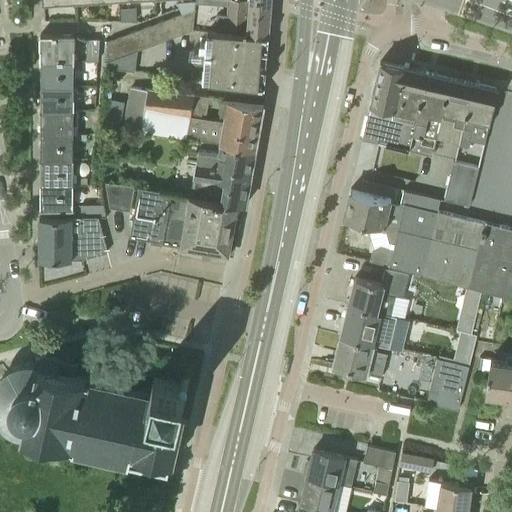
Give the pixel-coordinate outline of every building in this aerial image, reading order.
[(228,31),(263,34),(270,35),(272,0),(230,0),(229,15),(219,14),(218,31),(228,31)] [(187,12),(185,33),(193,30),(194,9),(187,12)] [(179,14),(177,36),(185,33),(187,12),(179,14)] [(171,17),(169,39),(177,36),(179,14),(171,17)] [(163,20),(162,41),(169,39),(171,17),(163,20)] [(155,23),(154,44),(162,41),(163,20),(155,23)] [(147,26),(146,47),(154,44),(155,23),(147,26)] [(140,29),(138,50),(146,47),(147,26),(140,29)] [(132,32),(130,53),(138,50),(140,29),(132,32)] [(263,34),(228,31),(218,31),(213,30),(213,32),(208,32),(208,39),(202,39),(201,46),(198,46),(197,46),(196,47),(195,49),(195,51),(196,53),(196,55),(198,56),(205,57),(204,78),(259,84),(260,67),(263,34)] [(124,34),(122,56),(130,53),(132,32),(124,34)] [(41,61),(75,61),(75,34),(40,34),(40,61),(41,61)] [(116,37),(114,58),(122,56),(124,34),(116,37)] [(114,58),(116,37),(108,40),(107,61),(114,58)] [(87,39),(86,61),(98,61),(100,39),(87,39)] [(130,53),(122,56),(114,58),(107,61),(106,66),(135,70),(138,50),(130,53)] [(75,86),(75,61),(41,61),(41,86),(75,86)] [(381,61),(369,111),(415,122),(427,72),(381,61)] [(427,72),(415,122),(409,148),(433,154),(443,113),(451,77),(427,72)] [(465,124),(475,83),(451,77),(443,113),(458,116),(456,122),(465,124)] [(475,83),(465,124),(459,144),(470,147),(471,139),(485,143),(498,89),(475,83)] [(75,86),(41,86),(41,109),(75,110),(75,86)] [(198,160),(252,170),(264,103),(131,87),(126,126),(222,142),(221,151),(200,148),(198,160)] [(124,100),(110,98),(109,105),(107,124),(121,126),(124,100)] [(41,109),(41,134),(75,134),(75,125),(79,125),(79,110),(75,110),(41,109)] [(409,148),(415,122),(369,111),(362,138),(408,149),(409,148)] [(75,134),(41,134),(41,159),(75,159),(75,134)] [(75,183),(75,159),(41,159),(40,183),(75,183)] [(219,200),(238,203),(246,205),(252,170),(198,160),(195,176),(222,181),(219,200)] [(453,175),(476,181),(479,169),(456,163),(453,175)] [(476,181),(453,175),(450,187),(473,193),(476,181)] [(131,209),(135,184),(107,181),(111,206),(131,209)] [(75,183),(40,183),(40,206),(74,207),(75,183)] [(238,203),(219,200),(139,186),(130,235),(229,253),(238,203)] [(473,193),(450,187),(447,199),(470,205),(473,193)] [(380,225),(398,229),(429,237),(434,217),(430,216),(432,209),(426,208),(429,195),(401,188),(399,201),(350,189),(344,216),(367,222),(366,226),(379,229),(380,225)] [(429,237),(398,229),(394,248),(389,265),(511,294),(511,228),(439,211),(442,198),(429,195),(426,208),(432,209),(430,216),(434,217),(429,237)] [(75,216),(98,216),(106,216),(104,203),(76,203),(75,216)] [(72,258),(73,216),(40,216),(40,258),(72,258)] [(73,216),(72,258),(82,258),(108,251),(98,216),(75,216),(73,216)] [(373,248),(370,260),(389,265),(394,248),(380,244),(373,248)] [(348,304),(380,311),(392,313),(396,295),(404,297),(409,273),(386,267),(382,283),(355,277),(348,304)] [(380,311),(348,304),(341,335),(376,343),(380,328),(377,327),(381,311),(380,311)] [(474,329),(478,314),(465,310),(461,326),(474,329)] [(474,345),(477,334),(462,330),(459,341),(474,345)] [(376,343),(341,335),(334,364),(382,376),(388,350),(375,347),(376,343)] [(170,466),(175,442),(167,440),(171,421),(180,423),(190,379),(190,378),(190,377),(189,375),(188,374),(185,374),(182,376),(181,380),(154,374),(150,391),(69,372),(71,362),(37,354),(34,364),(30,364),(27,364),(24,364),(21,365),(19,365),(16,366),(14,367),(11,369),(8,371),(5,374),(1,379),(0,379),(0,417),(2,419),(5,423),(7,425),(11,428),(13,429),(17,431),(21,432),(170,466)] [(470,365),(436,357),(432,373),(466,381),(470,365)] [(511,360),(491,358),(486,391),(511,395),(511,360)] [(364,461),(394,468),(398,451),(368,444),(364,461)] [(308,476),(339,483),(352,486),(358,458),(314,448),(311,461),(307,460),(304,472),(308,473),(308,476)] [(404,454),(402,465),(421,470),(424,458),(404,454)] [(302,503),(333,510),(339,483),(308,476),(302,503)] [(437,506),(469,510),(472,485),(441,480),(437,506)] [(376,491),(388,494),(390,484),(376,481),(374,491),(376,491)] [(299,511),(332,511),(333,510),(302,503),(299,511)]
